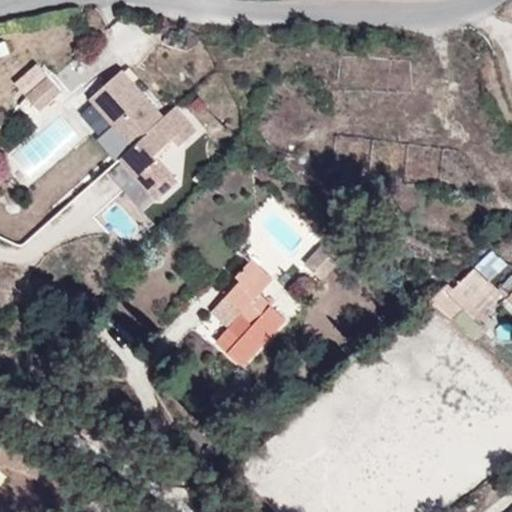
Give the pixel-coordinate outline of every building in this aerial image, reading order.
[(35,53),(24,77),(36,82),(46,58),(35,53)] [(107,56),(77,82),(119,131),(106,142),(123,162),(143,145),(159,126),(164,132),(181,118),(160,93),(148,104),(107,56)] [(334,254),(324,244),(303,265),(320,282),(337,266),(329,259),(334,254)] [(461,312),(494,279),(474,260),(441,291),(461,312)] [(253,267),(241,281),(260,296),(271,283),(253,267)] [(503,288),(511,278),(511,273),(507,269),(496,280),(503,288)] [(511,278),(503,288),(499,292),(511,304),(511,326),(501,336),(511,349),(511,278)] [(286,318),(241,281),(225,300),(241,313),(246,317),(237,328),(259,347),(286,318)] [(437,311),(449,299),(441,291),(429,304),(437,311)] [(227,330),(241,313),(225,300),(211,317),(227,330)] [(259,347),(237,328),(246,317),(241,313),(227,330),(215,343),(243,365),(259,347)] [(191,440),(205,426),(191,412),(178,424),(191,440)] [(266,494),(221,447),(204,462),(246,510),(266,494)] [(57,511),(61,510),(54,498),(31,511),(57,511)]
